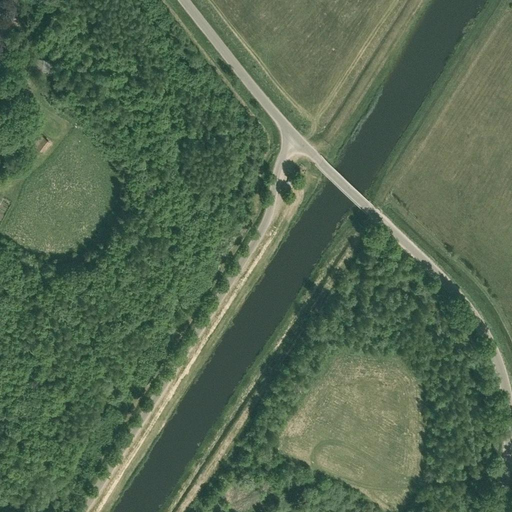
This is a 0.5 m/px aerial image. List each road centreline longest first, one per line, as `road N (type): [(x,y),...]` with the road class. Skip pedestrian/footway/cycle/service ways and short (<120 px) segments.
road 1 (unclassified): [(81,511),(266,220),(276,173),(296,138)]
road 2 (unclassified): [(511,420),(492,344),(455,291),(296,138)]
road 3 (unclassified): [(296,138),(183,0)]
